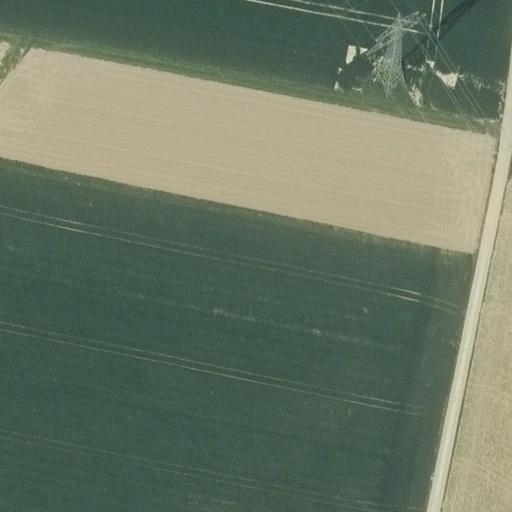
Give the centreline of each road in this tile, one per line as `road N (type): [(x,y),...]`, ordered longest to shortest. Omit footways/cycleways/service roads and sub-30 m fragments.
road 1 (track): [(0,48),(507,142)]
road 2 (track): [(511,109),(430,511)]
